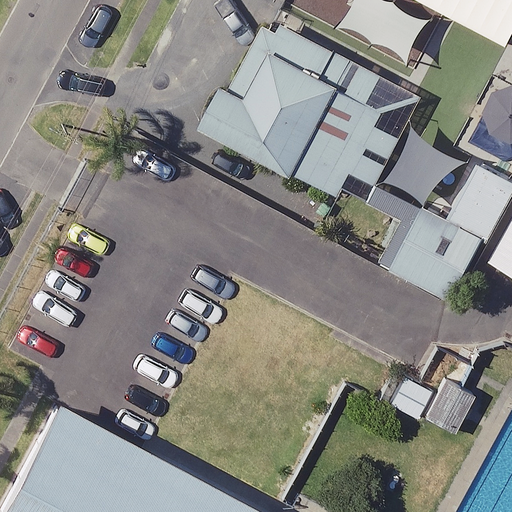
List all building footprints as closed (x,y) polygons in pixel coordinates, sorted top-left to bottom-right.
[(430,14),(403,0),(355,0),(346,17),(411,51),(430,14)] [(511,39),(511,0),(429,0),(445,8),(415,66),(460,89),(489,31),(511,42),(511,39)] [(426,89),(270,8),(211,121),(367,202),(426,89)] [(511,90),(495,81),(461,142),(511,169),(511,90)] [(511,194),(511,176),(480,160),(451,215),(490,236),(511,194)] [(482,238),(416,203),(386,259),(453,294),(482,238)] [(511,220),(493,255),(511,266),(511,220)] [(475,388),(441,372),(423,411),(456,427),(475,388)] [(167,511),(1,423),(0,425),(0,511),(167,511)]
